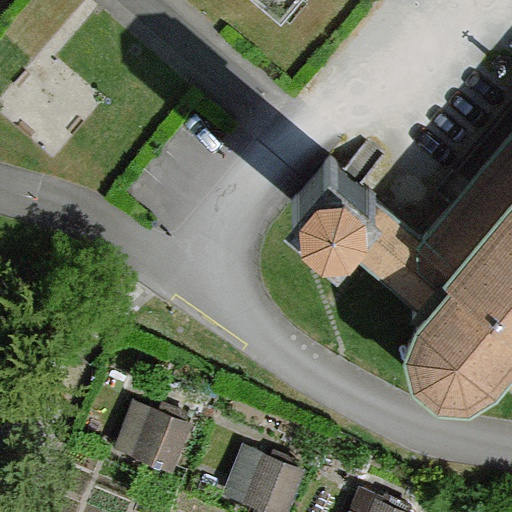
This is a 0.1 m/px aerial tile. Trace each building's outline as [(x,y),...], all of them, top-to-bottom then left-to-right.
[(268,0),(283,12),(293,0),(268,0)] [(511,132),(424,236),(376,196),(340,237),(421,303),(414,311),(420,317),(410,345),(418,375),(443,395),(470,396),(496,381),(503,386),(510,379),(511,380),(511,132)] [(340,237),(376,196),(379,193),(332,153),(294,199),(340,237)] [(192,424),(185,422),(189,412),(164,402),(160,411),(134,401),(114,451),(172,474),(192,424)] [(288,511),(305,472),(296,468),(299,461),(274,451),(271,458),(241,446),(221,495),(261,511),(288,511)] [(420,511),(410,508),(413,501),(387,491),(384,497),(361,488),(351,511),(420,511)]
